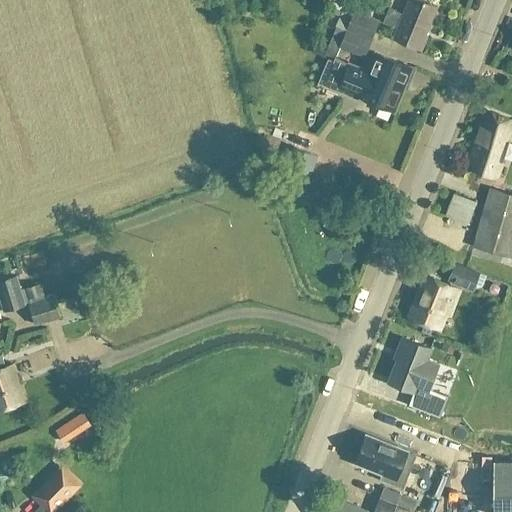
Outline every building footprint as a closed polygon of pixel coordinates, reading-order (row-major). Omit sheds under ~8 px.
[(421,50),(426,36),(424,35),(436,7),(420,0),(407,0),(402,14),(388,8),(382,22),(396,28),(392,38),(421,50)] [(379,21),(354,10),(343,6),(341,11),(330,6),(328,11),(339,16),(335,24),(346,29),(371,39),(379,21)] [(413,69),(384,57),(375,53),(367,72),(334,57),(325,80),(342,87),(341,91),(352,95),(353,91),(358,93),(357,95),(393,110),(393,109),(405,81),(407,82),(413,69)] [(501,163),(511,128),(511,120),(486,111),(466,167),(494,179),(500,163),(501,163)] [(511,258),(511,195),(491,189),(474,247),(511,258)] [(453,191),(444,218),(468,226),(476,200),(453,191)] [(437,231),(467,242),(471,232),(441,221),(437,231)] [(484,277),(479,275),(479,273),(454,263),(447,279),(472,290),(474,287),(480,289),(484,277)] [(16,275),(0,280),(0,301),(3,311),(25,304),(16,275)] [(441,330),(458,289),(426,276),(409,317),(441,330)] [(34,325),(44,322),(38,301),(28,304),(34,325)] [(63,359),(60,337),(46,339),(45,333),(22,337),(26,364),(63,359)] [(438,364),(427,359),(431,349),(401,337),(393,358),(396,359),(387,382),(413,392),(409,404),(433,414),(438,399),(426,395),(433,377),(438,364)] [(1,354),(0,354),(0,409),(25,402),(12,363),(5,366),(1,354)] [(73,435),(66,425),(56,432),(62,442),(73,435)] [(416,455),(366,435),(354,463),(380,473),(378,479),(402,489),(416,455)] [(511,511),(511,461),(493,461),(492,511),(511,511)] [(32,511),(46,511),(47,511),(54,511),(82,485),(60,464),(30,495),(40,505),(32,511)] [(411,511),(378,499),(372,511),(369,511),(332,497),(325,511),(411,511)]
